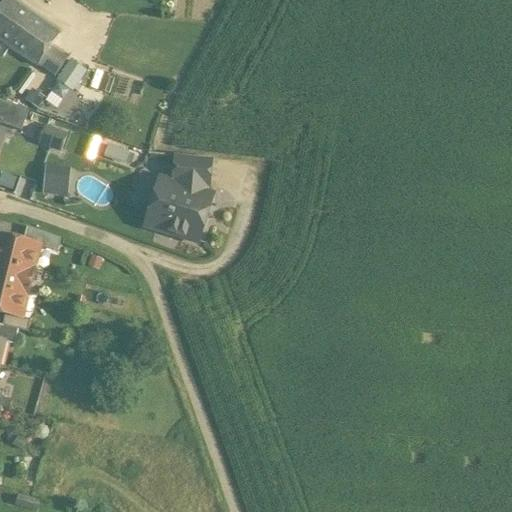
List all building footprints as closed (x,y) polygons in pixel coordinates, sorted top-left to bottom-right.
[(44,23),(10,0),(6,0),(0,9),(0,40),(22,56),(44,23)] [(44,23),(22,56),(38,67),(39,66),(51,47),(60,35),(44,23)] [(68,59),(51,47),(39,66),(56,78),(68,59)] [(87,72),(73,62),(63,76),(73,83),(78,86),(87,72)] [(105,69),(95,65),(88,82),(97,87),(105,69)] [(41,108),(48,97),(35,88),(27,99),(41,108)] [(20,89),(9,89),(8,101),(19,102),(20,89)] [(29,111),(0,100),(0,124),(22,132),(29,111)] [(66,136),(47,130),(45,133),(45,134),(42,144),(61,150),(66,136)] [(128,155),(109,148),(106,157),(125,163),(125,162),(128,155)] [(128,155),(125,162),(131,164),(134,157),(128,155)] [(212,160),(177,156),(174,184),(207,195),(208,189),(210,189),(212,160)] [(65,171),(48,169),(46,193),(63,195),(65,171)] [(174,184),(160,180),(146,227),(199,243),(214,197),(207,195),(174,184)] [(62,240),(28,228),(24,243),(40,246),(39,248),(59,252),(62,240)] [(24,243),(0,236),(0,262),(34,271),(34,270),(39,248),(40,246),(24,243)] [(103,256),(91,252),(87,264),(99,268),(103,256)] [(34,271),(0,262),(0,287),(28,294),(27,295),(29,296),(35,270),(34,270),(34,271)] [(28,294),(0,287),(0,313),(6,315),(22,319),(22,318),(27,295),(28,294)] [(22,319),(6,315),(4,327),(19,331),(28,333),(31,321),(22,318),(22,319)] [(4,327),(0,326),(0,341),(4,342),(4,343),(15,346),(19,331),(4,327)] [(99,350),(84,346),(80,360),(96,364),(99,350)] [(15,399),(3,396),(0,407),(0,408),(2,409),(12,411),(15,399)] [(29,441),(20,432),(12,440),(21,449),(29,441)]
